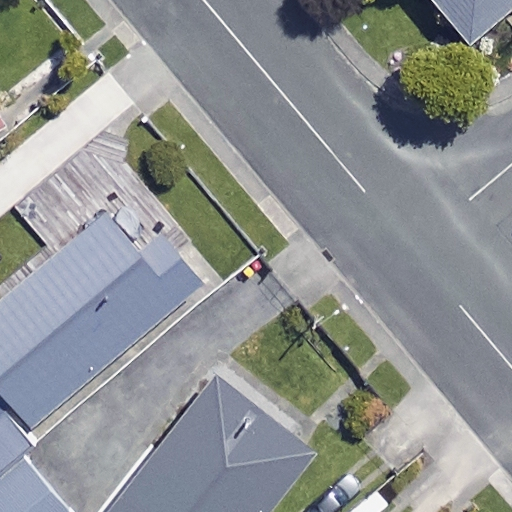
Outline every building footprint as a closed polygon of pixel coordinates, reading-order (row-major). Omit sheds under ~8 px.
[(511,13),(511,0),(439,0),(476,44),(511,13)] [(0,306),(0,411),(15,399),(37,425),(197,289),(123,202),(0,306)] [(278,511),(323,455),(222,377),(117,511),(278,511)] [(0,470),(30,445),(5,416),(0,420),(0,470)] [(81,511),(32,455),(0,482),(0,511),(81,511)]
